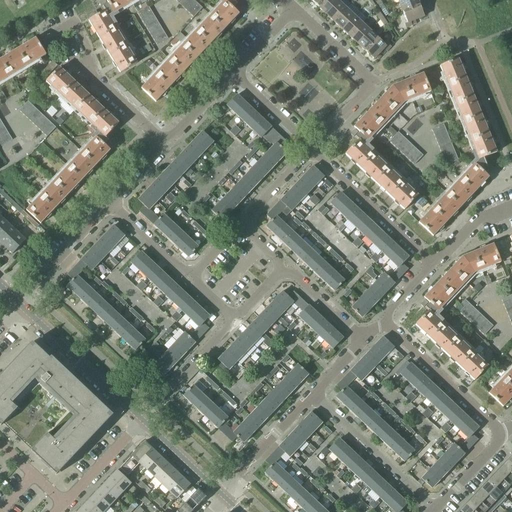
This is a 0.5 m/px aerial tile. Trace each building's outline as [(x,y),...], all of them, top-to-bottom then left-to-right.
[(88,21),(99,40),(117,30),(109,17),(131,4),(128,0),(105,0),(104,1),(103,0),(104,0),(99,3),(101,7),(100,7),(101,7),(102,6),(102,7),(104,12),(98,16),(95,11),(87,16),(87,19),(88,21)] [(192,16),(193,18),(202,8),(200,7),(197,4),(194,1),(192,0),(174,0),(176,2),(179,4),(182,7),(185,10),(188,13),(192,16)] [(224,0),(224,1),(236,13),(237,12),(238,12),(237,12),(241,8),(239,5),(238,6),(237,5),(234,1),(234,0),(224,0)] [(324,0),(318,7),(326,15),(338,2),(336,0),(324,0)] [(406,0),(399,3),(403,13),(419,6),(416,0),(406,0)] [(224,1),(210,16),(225,29),(238,15),(236,13),(224,1)] [(326,15),(334,22),(346,9),(338,2),(326,15)] [(142,10),(137,13),(147,29),(157,46),(168,39),(167,37),(164,34),(162,30),(160,26),(157,22),(155,18),(153,15),(151,12),(149,8),(148,6),(142,10)] [(419,6),(403,13),(407,23),(404,25),(406,29),(412,26),(410,22),(424,17),(419,6)] [(334,22),(341,30),(354,17),(346,9),(334,22)] [(210,16),(196,31),(211,44),(225,29),(210,16)] [(341,30),(349,37),(362,24),(354,17),(341,30)] [(349,37),(357,44),(370,31),(362,24),(349,37)] [(99,40),(109,57),(127,46),(117,30),(99,40)] [(188,39),(182,45),(197,58),(211,44),(196,31),(188,39)] [(357,44),(365,52),(378,39),(370,31),(357,44)] [(35,39),(17,50),(27,67),(45,56),(35,39)] [(378,39),(365,52),(373,60),(383,49),(386,52),(391,47),(388,44),(385,46),(378,39)] [(139,50),(142,55),(151,50),(148,45),(139,50)] [(170,58),(168,60),(183,73),(197,58),(182,45),(180,48),(170,58)] [(127,46),(109,57),(120,74),(137,63),(127,46)] [(17,50),(0,59),(0,60),(10,77),(27,67),(17,50)] [(168,60),(170,58),(164,52),(161,54),(167,61),(168,60)] [(439,67),(447,85),(465,78),(458,59),(439,67)] [(0,60),(0,83),(10,77),(0,60)] [(167,61),(155,74),(170,87),(183,73),(168,60),(167,61)] [(57,66),(52,62),(43,71),(48,76),(57,66)] [(46,83),(60,97),(74,82),(59,68),(46,83)] [(127,74),(131,78),(136,74),(132,70),(127,74)] [(170,87),(155,74),(141,89),(155,103),(170,87)] [(422,74),(404,81),(412,100),(430,93),(422,74)] [(447,85),(454,104),(473,96),(465,78),(447,85)] [(392,86),(381,98),(395,112),(403,104),(412,100),(404,81),(392,86)] [(60,97),(75,110),(88,96),(74,82),(60,97)] [(441,97),(443,93),(439,91),(438,89),(433,91),(435,96),(437,96),(441,97)] [(226,107),(234,115),(245,104),(236,95),(226,107)] [(75,110),(89,124),(103,109),(88,96),(75,110)] [(454,104),(462,122),(481,115),(473,96),(454,104)] [(381,98),(367,113),(382,127),(395,112),(381,98)] [(19,111),(47,137),(55,129),(55,128),(40,114),(27,102),(19,111)] [(234,115),(243,123),(254,112),(245,104),(234,115)] [(89,124),(99,133),(112,118),(103,109),(89,124)] [(243,123),(252,131),(262,120),(254,112),(243,123)] [(221,113),(215,119),(218,121),(223,115),(221,113)] [(345,155),(360,170),(374,155),(364,145),(382,127),(367,113),(353,127),(356,130),(355,130),(354,130),(350,135),(353,137),(353,138),(354,137),(355,137),(354,138),(355,138),(358,141),(345,155)] [(462,122),(469,141),(488,133),(481,115),(462,122)] [(99,133),(95,137),(107,149),(108,148),(108,149),(109,149),(109,148),(113,144),(110,142),(110,141),(109,142),(108,141),(105,138),(118,124),(112,118),(99,133)] [(0,120),(0,145),(1,147),(12,140),(0,120)] [(260,139),(262,137),(270,128),(271,128),(262,120),(252,131),(260,139)] [(431,130),(446,165),(457,160),(443,125),(431,130)] [(229,132),(232,135),(237,128),(235,126),(229,132)] [(237,128),(232,135),(234,137),(240,131),(237,128)] [(272,147),(267,152),(278,162),(286,153),(281,148),(280,147),(279,147),(275,143),(280,137),(275,133),(275,132),(270,128),(262,137),(272,147)] [(202,132),(194,141),(205,151),(212,144),(214,146),(215,145),(213,143),(202,132)] [(398,133),(389,142),(414,165),(422,156),(398,133)] [(477,160),(460,179),(474,193),(488,178),(486,176),(487,175),(487,176),(492,171),(488,168),(488,169),(487,168),(483,158),(496,153),(488,133),(469,141),(477,160)] [(95,137),(81,152),(96,166),(110,151),(107,149),(95,137)] [(280,147),(285,141),(285,142),(280,137),(275,143),(279,147),(280,147)] [(194,141),(186,149),(199,162),(200,161),(198,159),(205,151),(194,141)] [(246,148),(249,151),(255,144),(252,142),(246,148)] [(256,146),(250,152),(253,155),(259,149),(256,146)] [(186,149),(178,158),(189,168),(196,161),(198,163),(199,162),(186,149)] [(81,152),(67,167),(82,180),(96,166),(81,152)] [(253,155),(250,152),(245,158),(247,161),(253,155)] [(267,152),(260,160),(271,170),(278,162),(267,152)] [(360,170),(375,183),(389,168),(374,155),(360,170)] [(178,158),(170,166),(181,177),(183,179),(184,178),(182,176),(189,168),(178,158)] [(260,160),(251,169),(262,179),(271,170),(260,160)] [(239,161),(233,167),(236,170),(242,164),(239,161)] [(170,166),(162,174),(173,185),(181,177),(170,166)] [(67,167),(54,181),(68,195),(82,180),(67,167)] [(236,170),(233,167),(228,173),(230,176),(236,170)] [(304,175),(315,186),(323,177),(312,167),(304,175)] [(375,183),(389,197),(403,183),(389,168),(375,183)] [(251,169),(243,178),(254,188),(262,179),(251,169)] [(162,174),(154,183),(165,194),(173,185),(162,174)] [(296,184),(307,194),(310,197),(311,196),(308,193),(315,186),(304,175),(296,184)] [(217,185),(220,187),(226,181),(223,178),(217,185)] [(233,183),(236,186),(247,196),(254,188),(243,178),(237,184),(234,182),(233,183)] [(460,179),(446,194),(461,207),(474,193),(460,179)] [(182,183),(188,189),(191,186),(185,180),(182,183)] [(54,181),(40,196),(55,209),(68,195),(54,181)] [(154,183),(146,192),(157,202),(165,194),(154,183)] [(403,183),(389,197),(404,210),(417,196),(412,190),(403,183)] [(288,192),(299,202),(307,194),(296,184),(288,192)] [(327,184),(321,190),(324,193),(330,187),(327,184)] [(236,186),(227,194),(238,204),(247,196),(236,186)] [(144,206),(149,211),(157,202),(146,192),(138,200),(144,206)] [(285,206),(291,212),(299,202),(288,192),(280,201),(285,206)] [(170,193),(167,196),(173,202),(176,199),(170,193)] [(330,205),(338,212),(348,201),(340,193),(330,205)] [(219,203),(230,213),(238,204),(227,194),(219,203)] [(446,194),(432,208),(447,222),(461,207),(446,194)] [(3,199),(11,206),(14,203),(6,196),(3,199)] [(55,209),(40,196),(26,211),(40,224),(55,209)] [(173,202),(167,196),(165,199),(171,204),(173,202)] [(207,196),(201,202),(204,204),(210,198),(207,196)] [(313,196),(311,198),(317,204),(319,201),(313,196)] [(317,204),(311,198),(308,201),(314,207),(317,204)] [(275,206),(281,211),(285,206),(280,201),(276,206),(275,206)] [(338,212),(346,220),(357,209),(348,201),(338,212)] [(11,206),(20,214),(22,211),(14,203),(11,206)] [(230,213),(219,203),(211,211),(215,215),(216,217),(217,216),(222,221),(230,213)] [(143,217),(144,217),(149,211),(144,206),(139,212),(144,216),(143,217)] [(266,228),(274,236),(284,225),(277,219),(283,213),(286,217),(291,212),(285,206),(281,211),(276,216),(272,221),(272,220),(271,221),(270,222),(271,222),(266,228)] [(271,210),(271,211),(276,216),(281,211),(275,206),(271,211),(271,210)] [(326,208),(320,214),(323,217),(328,211),(326,208)] [(447,222),(432,208),(418,223),(433,237),(447,222)] [(346,220),(355,228),(365,217),(357,209),(346,220)] [(20,214),(28,221),(30,218),(22,211),(20,214)] [(148,221),(149,221),(154,216),(149,211),(144,217),(149,221),(148,221)] [(189,217),(183,211),(182,213),(181,214),(187,220),(189,217)] [(266,216),(271,221),(272,220),(272,221),(276,216),(271,211),(270,211),(271,211),(266,215),(266,216)] [(295,216),(300,221),(303,218),(297,213),(295,216)] [(153,226),(161,233),(171,223),(163,215),(160,219),(153,226)] [(149,221),(153,226),(160,219),(159,219),(158,220),(154,216),(149,221),(149,222),(149,221)] [(355,228),(363,237),(374,225),(365,217),(355,228)] [(0,234),(9,225),(1,218),(0,218),(0,234)] [(30,218),(28,221),(36,229),(39,226),(30,218)] [(299,227),(300,226),(301,224),(295,219),(292,221),(299,227)] [(192,225),(198,230),(200,228),(194,222),(192,225)] [(161,233),(170,242),(180,231),(171,223),(161,233)] [(301,224),(300,226),(306,231),(308,228),(302,223),(301,224)] [(337,230),(340,233),(346,227),(343,224),(337,230)] [(0,247),(1,249),(17,233),(9,225),(0,234),(0,247)] [(274,236),(283,244),(293,233),(284,225),(274,236)] [(363,237),(372,244),(382,233),(374,225),(363,237)] [(113,226),(104,235),(116,245),(124,237),(113,226)] [(200,228),(198,230),(203,236),(206,233),(200,228)] [(170,242),(179,250),(189,239),(180,231),(170,242)] [(17,233),(1,249),(5,253),(7,250),(12,255),(25,240),(17,233)] [(283,244),(291,252),(301,241),(293,233),(283,244)] [(311,236),(317,242),(320,239),(313,233),(311,236)] [(372,244),(381,253),(391,242),(382,233),(372,244)] [(104,235),(96,244),(110,257),(111,256),(108,253),(116,245),(104,235)] [(351,244),(354,246),(359,241),(357,238),(351,244)] [(189,239),(179,250),(187,258),(192,253),(193,253),(194,252),(194,251),(197,247),(189,239)] [(291,252),(300,260),(310,249),(301,241),(291,252)] [(381,253),(389,261),(399,250),(391,242),(381,253)] [(96,244),(88,252),(99,262),(107,255),(109,257),(110,257),(96,244)] [(492,245),(473,252),(481,271),(492,266),(500,263),(492,245)] [(300,260),(308,268),(318,257),(310,249),(300,260)] [(328,251),(334,257),(336,254),(330,249),(328,251)] [(389,261),(397,269),(398,269),(402,264),(408,258),(399,250),(389,261)] [(80,260),(81,261),(87,266),(86,267),(91,271),(94,273),(95,272),(92,270),(99,262),(88,252),(80,260)] [(462,257),(451,269),(465,283),(473,274),(481,271),(473,252),(462,257)] [(132,265),(138,271),(149,260),(141,253),(130,264),(131,264),(128,266),(129,267),(132,265)] [(369,259),(372,261),(378,255),(375,253),(369,259)] [(336,254),(334,257),(340,263),(342,260),(336,254)] [(378,255),(372,261),(375,264),(380,257),(378,255)] [(308,268),(317,276),(327,265),(318,257),(308,268)] [(109,261),(115,266),(118,263),(112,258),(109,261)] [(143,281),(144,282),(157,268),(149,260),(138,271),(146,278),(143,281)] [(76,265),(82,271),(86,267),(87,266),(81,261),(76,265)] [(397,269),(403,275),(403,274),(407,270),(408,270),(402,264),(398,269),(397,269)] [(72,270),(71,270),(78,276),(82,271),(76,265),(72,270)] [(317,276),(325,284),(335,273),(327,265),(317,276)] [(353,270),(347,265),(345,268),(350,273),(353,270)] [(370,267),(364,273),(372,281),(372,280),(374,279),(376,277),(373,274),(373,273),(373,272),(372,271),(373,270),(370,267)] [(127,268),(121,274),(124,276),(129,271),(127,268)] [(148,280),(155,287),(166,276),(157,268),(144,282),(145,283),(148,280)] [(397,269),(392,274),(398,279),(399,279),(398,279),(402,274),(403,275),(397,269)] [(451,269),(437,284),(451,297),(465,283),(451,269)] [(67,275),(72,280),(73,281),(77,277),(78,276),(71,270),(72,270),(67,275)] [(335,273),(325,284),(334,292),(339,286),(339,287),(340,285),(344,281),(335,273)] [(374,279),(372,280),(386,293),(394,284),(388,279),(383,274),(376,282),(374,279)] [(392,274),(388,279),(394,284),(398,279),(398,280),(398,279),(392,274)] [(160,297),(161,298),(174,284),(166,276),(155,287),(163,294),(160,297)] [(66,287),(75,295),(85,284),(77,277),(73,281),(72,280),(71,281),(72,282),(66,287)] [(99,286),(101,285),(102,284),(96,278),(93,281),(99,286)] [(374,284),(367,291),(378,301),(386,293),(372,280),(372,281),(374,284)] [(75,295),(84,303),(94,293),(85,285),(88,282),(87,281),(85,284),(75,295)] [(135,287),(138,290),(144,284),(141,281),(135,287)] [(103,282),(102,284),(101,285),(107,291),(109,288),(103,282)] [(144,284),(138,290),(140,292),(146,286),(144,284)] [(165,296),(172,303),(183,292),(174,284),(161,298),(162,299),(165,296)] [(424,307),(428,311),(433,316),(451,297),(437,284),(423,298),(426,300),(425,301),(424,300),(420,305),(423,308),(424,307)] [(343,296),(346,298),(351,292),(348,290),(343,296)] [(357,297),(359,300),(370,309),(378,301),(367,291),(360,299),(358,296),(357,297)] [(172,303),(181,312),(191,300),(183,292),(172,303)] [(282,292),(274,301),(284,311),(292,303),(288,298),(282,292)] [(293,292),(288,298),(292,303),(293,303),(299,298),(293,292)] [(84,303),(92,311),(102,301),(94,293),(84,303)] [(112,295),(118,301),(120,298),(114,293),(112,295)] [(511,294),(501,299),(511,326),(511,294)] [(152,304),(155,306),(160,300),(158,297),(152,304)] [(120,298),(118,301),(123,307),(126,304),(120,298)] [(303,302),(299,298),(293,303),(298,308),(303,302)] [(160,300),(155,306),(157,308),(163,302),(160,300)] [(181,312),(189,320),(200,308),(191,300),(181,312)] [(370,309),(359,300),(352,307),(350,304),(349,305),(351,308),(355,312),(354,312),(356,313),(362,318),(370,309)] [(463,308),(459,312),(484,335),(492,326),(464,300),(460,304),(463,308)] [(92,311),(100,319),(110,308),(102,301),(92,311)] [(274,301),(266,309),(276,320),(285,328),(288,325),(279,317),(284,311),(274,301)] [(304,302),(303,302),(298,308),(302,312),(308,307),(303,302),(304,302)] [(308,307),(302,312),(298,317),(306,325),(317,314),(308,306),(308,307)] [(100,319),(109,327),(119,316),(110,308),(100,319)] [(189,320),(198,328),(202,323),(202,324),(209,317),(200,308),(189,320)] [(129,311),(134,317),(137,314),(131,309),(129,311)] [(266,309),(258,318),(269,328),(276,320),(266,309)] [(415,325),(430,339),(443,325),(433,316),(428,311),(415,325)] [(137,314),(134,317),(140,322),(143,320),(137,314)] [(178,314),(173,320),(176,322),(181,317),(178,314)] [(325,322),(317,314),(306,325),(315,333),(325,322)] [(117,335),(127,324),(119,316),(109,327),(117,335)] [(258,318),(250,326),(261,337),(260,337),(264,340),(262,343),(268,348),(273,343),(263,334),(269,328),(258,318)] [(333,330),(325,322),(315,333),(312,336),(313,337),(316,334),(323,341),(333,330)] [(198,328),(197,328),(204,334),(203,334),(208,329),(202,324),(202,323),(198,328)] [(287,329),(289,331),(295,325),(292,323),(287,329)] [(117,335),(126,343),(136,332),(127,324),(117,335)] [(145,327),(151,333),(154,330),(148,325),(145,327)] [(430,339),(444,353),(458,339),(443,325),(430,339)] [(250,326),(242,335),(253,345),(260,337),(261,337),(250,326)] [(197,328),(193,333),(199,339),(203,334),(204,334),(197,328)] [(342,339),(333,330),(323,341),(332,350),(342,339)] [(136,332),(126,343),(134,351),(139,346),(140,346),(141,345),(141,344),(144,341),(136,332)] [(165,332),(160,338),(162,341),(168,335),(165,332)] [(173,340),(176,342),(187,352),(195,343),(194,343),(188,337),(184,333),(177,341),(174,339),(173,340)] [(193,333),(188,337),(194,343),(199,339),(193,333)] [(242,335),(234,343),(245,354),(253,345),(242,335)] [(304,345),(308,341),(310,339),(307,336),(301,342),(304,345)] [(382,338),(374,346),(385,357),(392,349),(395,352),(396,351),(393,348),(382,338)] [(444,353),(459,367),(473,353),(458,339),(444,353)] [(483,341),(479,346),(484,351),(488,346),(483,341)] [(176,342),(168,351),(178,361),(187,352),(176,342)] [(3,424),(31,451),(30,452),(56,476),(112,416),(58,364),(56,363),(51,357),(49,359),(31,343),(0,375),(0,426),(0,427),(3,424)] [(155,343),(150,349),(152,351),(158,346),(155,343)] [(234,343),(225,352),(236,362),(245,354),(234,343)] [(374,346),(366,355),(377,365),(385,357),(374,346)] [(152,351),(150,349),(144,355),(147,357),(152,351)] [(168,351),(160,359),(170,369),(178,361),(168,351)] [(225,352),(221,357),(217,360),(229,371),(236,362),(225,352)] [(321,361),(326,355),(324,352),(318,358),(321,361)] [(394,355),(400,360),(403,358),(397,352),(394,355)] [(473,353),(459,367),(474,381),(487,366),(473,353)] [(254,354),(250,359),(254,363),(259,358),(254,354)] [(366,355),(358,363),(369,374),(374,368),(378,372),(381,369),(377,365),(366,355)] [(289,358),(286,356),(281,361),(284,364),(289,358)] [(170,369),(160,359),(152,368),(155,371),(155,372),(156,373),(157,372),(162,378),(170,369)] [(402,366),(405,369),(410,364),(407,361),(402,366)] [(288,370),(287,370),(301,383),(308,375),(302,370),(303,370),(301,369),(297,365),(294,363),(293,364),(296,367),(290,372),(288,370)] [(350,372),(356,377),(361,382),(369,374),(358,363),(350,372)] [(400,375),(408,383),(418,372),(410,364),(405,369),(400,375)] [(276,367),(270,372),(273,375),(279,369),(276,367)] [(511,368),(502,379),(511,388),(511,368)] [(378,372),(384,377),(387,375),(383,371),(381,369),(378,372)] [(289,374),(281,382),(292,392),(301,383),(287,370),(286,371),(289,374)] [(273,375),(270,372),(265,378),(267,381),(273,375)] [(345,376),(351,382),(356,377),(350,372),(346,376),(345,376)] [(408,383),(417,391),(427,380),(418,372),(408,383)] [(341,381),(347,387),(351,382),(345,376),(345,377),(341,381)] [(204,380),(210,385),(213,382),(207,377),(204,380)] [(511,397),(511,388),(502,379),(488,394),(502,408),(511,397)] [(417,391),(425,399),(435,388),(427,380),(417,391)] [(336,386),(341,391),(342,392),(346,388),(347,387),(341,381),(340,381),(341,382),(336,386)] [(213,382),(210,385),(216,391),(218,388),(213,382)] [(270,388),(273,391),(284,401),(292,392),(281,382),(274,390),(271,387),(270,388)] [(260,384),(254,389),(257,392),(263,386),(260,384)] [(183,397),(191,405),(201,394),(193,386),(189,390),(188,391),(183,397)] [(336,398),(344,406),(354,395),(348,389),(346,388),(342,392),(341,391),(340,392),(341,393),(336,398)] [(425,399),(434,407),(444,396),(435,388),(425,399)] [(257,392),(254,389),(249,395),(251,398),(257,392)] [(273,391),(265,399),(276,409),(284,401),(273,391)] [(191,405),(200,413),(210,402),(202,395),(205,393),(204,392),(201,394),(191,405)] [(370,396),(371,395),(368,392),(363,398),(365,401),(370,396)] [(221,396),(227,401),(229,398),(223,393),(221,396)] [(371,395),(370,396),(376,402),(378,399),(372,393),(371,395)] [(405,399),(407,401),(413,395),(410,393),(405,399)] [(344,406),(353,414),(363,403),(354,395),(344,406)] [(413,395),(407,401),(410,403),(415,398),(413,395)] [(434,407),(442,415),(452,404),(444,396),(434,407)] [(229,398),(227,401),(233,407),(235,404),(229,398)] [(254,405),(254,406),(267,418),(276,409),(265,399),(257,408),(254,405)] [(238,406),(240,407),(242,408),(247,403),(244,400),(238,406)] [(200,413),(208,421),(218,410),(210,402),(200,413)] [(353,414),(361,422),(371,411),(363,403),(353,414)] [(387,412),(390,409),(383,404),(381,406),(384,409),(378,416),(380,419),(387,412)] [(442,415),(451,423),(461,412),(452,404),(442,415)] [(255,409),(249,416),(260,426),(267,418),(254,406),(253,407),(255,409)] [(242,408),(240,407),(234,413),(237,416),(243,410),(242,408)] [(421,414),(424,417),(430,411),(427,409),(421,414)] [(217,429),(222,423),(227,419),(218,410),(208,421),(217,429)] [(361,422),(369,430),(380,420),(371,411),(361,422)] [(430,411),(424,417),(426,419),(432,413),(430,411)] [(451,423),(459,431),(469,420),(461,412),(451,423)] [(311,413),(302,422),(313,432),(320,425),(323,427),(324,426),(321,424),(322,423),(311,413)] [(240,421),(239,422),(252,434),(260,426),(249,416),(242,423),(240,421)] [(369,430),(378,438),(388,428),(380,420),(369,430)] [(398,422),(404,428),(406,425),(400,420),(398,422)] [(459,431),(467,438),(471,434),(472,435),(478,428),(469,420),(459,431)] [(230,431),(232,432),(238,438),(243,443),(252,434),(239,422),(238,422),(241,425),(234,432),(231,430),(230,431)] [(302,422),(294,430),(308,443),(309,442),(306,440),(313,432),(302,422)] [(221,434),(222,434),(227,428),(222,423),(217,429),(222,433),(221,434)] [(440,429),(442,432),(448,426),(445,423),(440,429)] [(406,425),(404,428),(409,433),(412,431),(406,425)] [(448,426),(442,432),(445,434),(450,428),(448,426)] [(323,430),(329,436),(331,433),(325,427),(323,430)] [(226,438),(232,432),(230,431),(227,428),(222,434),(226,438)] [(378,438),(386,446),(396,435),(388,428),(378,438)] [(294,430),(286,439),(297,449),(304,442),(307,444),(308,443),(294,430)] [(238,439),(238,438),(232,432),(226,438),(227,439),(227,438),(231,442),(231,443),(237,438),(238,439)] [(467,438),(466,439),(473,445),(474,445),(478,440),(472,435),(471,434),(467,438)] [(386,446),(394,454),(405,443),(396,435),(386,446)] [(423,441),(417,436),(415,438),(421,444),(423,441)] [(440,437),(434,443),(437,446),(443,440),(440,437)] [(278,447),(284,453),(289,458),(292,460),(293,459),(290,456),(297,449),(286,439),(278,447)] [(329,452),(337,459),(347,448),(339,439),(328,451),(326,453),(327,454),(329,452)] [(466,439),(462,444),(468,450),(473,445),(466,439)] [(131,472),(139,464),(152,450),(144,442),(123,464),(131,472)] [(405,443),(394,454),(403,462),(409,457),(410,456),(414,452),(405,443)] [(307,447),(313,453),(315,450),(309,444),(307,447)] [(462,444),(457,449),(464,455),(468,450),(462,444)] [(453,445),(445,453),(456,463),(464,455),(457,449),(453,445)] [(274,452),(280,458),(284,453),(278,447),(274,452)] [(337,459),(345,467),(356,456),(347,448),(337,459)] [(139,464),(146,471),(160,457),(152,450),(139,464)] [(269,457),(275,462),(277,461),(280,458),(274,452),(270,457),(269,457)] [(445,453),(437,462),(448,472),(456,463),(445,453)] [(346,468),(354,475),(364,464),(356,456),(345,467),(343,469),(344,470),(346,468)] [(146,471),(154,478),(167,464),(160,457),(146,471)] [(269,468),(269,469),(275,462),(269,457),(265,462),(264,462),(270,467),(269,468)] [(511,459),(510,457),(501,466),(511,476),(511,459)] [(293,461),(299,467),(302,464),(296,459),(293,461)] [(264,474),(273,482),(283,471),(275,464),(278,461),(277,461),(275,462),(269,469),(269,468),(264,474)] [(437,462),(428,471),(439,481),(448,472),(437,462)] [(127,476),(131,472),(123,464),(119,469),(127,476)] [(154,478),(161,485),(175,471),(167,464),(154,478)] [(359,485),(362,483),(372,472),(364,464),(354,475),(361,481),(358,484),(359,485)] [(297,473),(298,472),(300,470),(294,465),(291,467),(297,473)] [(511,476),(501,466),(494,474),(508,487),(511,483),(511,476)] [(301,469),(300,470),(298,472),(304,477),(307,475),(301,469)] [(116,471),(109,479),(123,492),(130,484),(116,471)] [(161,485),(169,492),(182,478),(175,471),(161,485)] [(273,482),(281,490),(291,479),(283,471),(273,482)] [(335,477),(338,479),(344,473),(341,471),(338,474),(335,477)] [(439,481),(428,471),(417,483),(421,486),(424,482),(424,483),(426,484),(431,489),(439,481)] [(362,483),(370,490),(381,479),(372,472),(362,483)] [(494,474),(487,481),(505,499),(505,498),(502,495),(508,487),(494,474)] [(130,478),(134,483),(138,479),(133,475),(130,478)] [(186,489),(189,485),(182,478),(169,492),(176,499),(186,489)] [(109,479),(102,486),(116,499),(123,492),(109,479)] [(281,490),(290,498),(302,485),(300,483),(298,486),(291,479),(281,490)] [(370,490),(379,499),(389,487),(381,479),(370,490)] [(309,482),(315,488),(318,485),(312,480),(309,482)] [(487,481),(479,489),(498,506),(505,499),(487,481)] [(137,485),(142,490),(145,486),(141,482),(137,485)] [(191,493),(194,490),(189,485),(186,489),(191,493)] [(290,498),(298,506),(308,495),(301,489),(304,487),(302,485),(290,498)] [(318,485),(315,488),(321,493),(324,491),(318,485)] [(350,490),(352,493),(358,487),(355,485),(350,490)] [(102,486),(95,494),(109,507),(116,499),(102,486)] [(145,486),(142,490),(147,494),(150,491),(145,486)] [(358,487),(352,493),(355,495),(360,489),(358,487)] [(379,499),(387,506),(398,496),(389,487),(379,499)] [(479,489),(472,497),(488,511),(492,511),(498,506),(479,489)] [(197,490),(184,504),(192,511),(205,498),(197,490)] [(95,494),(88,501),(99,511),(103,511),(109,507),(95,494)] [(137,498),(142,503),(146,499),(141,495),(137,498)] [(298,506),(304,511),(308,511),(317,503),(308,495),(298,506)] [(334,501),(328,495),(326,498),(332,504),(334,501)] [(152,499),(157,504),(160,500),(156,496),(152,499)] [(387,506),(393,511),(397,511),(400,510),(406,504),(398,496),(387,506)] [(488,511),(472,497),(465,504),(473,511),(488,511)] [(146,499),(142,503),(147,507),(150,503),(146,499)] [(368,505),(370,507),(376,501),(374,499),(368,505)] [(160,500),(157,504),(161,508),(165,505),(160,500)] [(99,511),(88,501),(81,508),(84,511),(99,511)] [(376,501),(370,507),(373,510),(379,504),(376,501)] [(308,511),(323,511),(325,511),(317,503),(308,511)]
